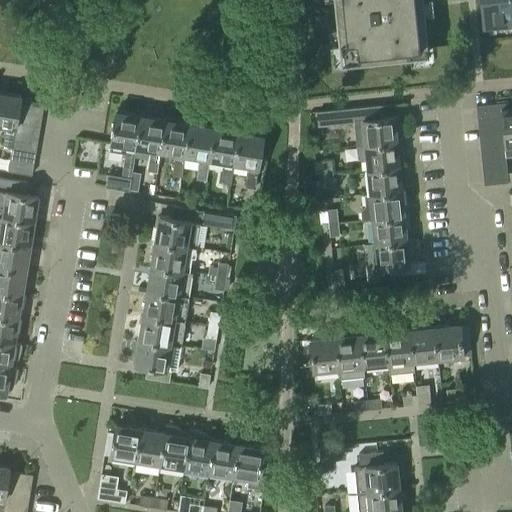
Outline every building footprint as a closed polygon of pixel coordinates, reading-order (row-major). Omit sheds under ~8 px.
[(422,0),(333,0),(340,62),(428,53),(422,0)] [(511,18),(510,0),(482,0),(485,25),(511,21),(511,18)] [(12,148),(12,146),(14,134),(16,122),(18,110),(19,98),(20,94),(0,91),(0,124),(4,125),(1,147),(12,148)] [(18,110),(41,114),(43,102),(19,98),(18,110)] [(511,106),(509,107),(508,102),(475,105),(477,117),(501,114),(502,126),(504,138),(505,150),(505,156),(511,155),(511,106)] [(356,107),(351,108),(353,121),(355,146),(364,145),(364,143),(395,140),(401,140),(398,115),(393,115),(381,116),(380,105),(356,107)] [(39,126),(41,114),(18,110),(16,122),(39,126)] [(315,111),(317,125),(327,124),(325,110),(315,111)] [(110,143),(108,150),(120,152),(123,156),(122,165),(120,175),(130,177),(132,167),(135,147),(134,147),(139,114),(115,111),(110,143)] [(139,114),(134,147),(135,147),(150,149),(147,169),(156,171),(159,151),(164,118),(139,114)] [(478,129),(502,126),(501,114),(477,117),(478,129)] [(164,118),(159,151),(174,153),(171,173),(181,175),(184,155),(189,122),(164,118)] [(37,138),(39,126),(16,122),(14,134),(37,138)] [(189,122),(184,155),(199,157),(195,177),(206,179),(209,159),(208,159),(214,126),(189,122)] [(214,126),(208,159),(209,159),(224,161),(220,181),(230,183),(233,163),(238,130),(214,126)] [(479,141),(504,138),(502,126),(478,129),(479,141)] [(238,130),(233,163),(248,165),(245,185),(254,187),(263,134),(238,130)] [(35,150),(37,138),(14,134),(12,146),(35,150)] [(480,153),(505,150),(504,138),(479,141),(480,153)] [(364,145),(355,146),(356,158),(359,160),(362,160),(365,159),(366,168),(398,165),(395,140),(364,143),(364,145)] [(33,162),(35,150),(12,146),(12,148),(10,158),(33,162)] [(506,162),(505,156),(505,150),(480,153),(482,165),(506,162)] [(32,174),(33,162),(10,158),(8,170),(32,174)] [(322,173),(331,172),(330,159),(320,160),(322,173)] [(506,162),(482,165),(484,184),(508,182),(506,162)] [(369,192),(363,192),(363,194),(400,190),(398,165),(366,168),(369,192)] [(331,172),(322,173),(323,187),(333,186),(331,172)] [(107,173),(105,186),(108,186),(128,189),(130,177),(120,175),(107,173)] [(0,214),(34,220),(38,195),(26,193),(28,181),(4,177),(0,176),(0,214)] [(364,203),(359,209),(360,219),(371,218),(403,215),(400,190),(363,194),(364,203)] [(154,239),(196,245),(199,221),(195,220),(197,208),(173,204),(171,216),(158,214),(154,239)] [(327,223),(336,222),(335,208),(325,209),(327,223)] [(235,214),(226,213),(224,226),(233,228),(235,214)] [(0,214),(0,239),(30,244),(34,220),(0,214)] [(403,215),(371,218),(374,242),(374,243),(405,240),(403,215)] [(336,222),(327,223),(328,236),(338,235),(336,222)] [(0,239),(0,264),(26,269),(30,244),(0,239)] [(194,255),(196,245),(154,239),(150,264),(187,269),(189,254),(194,255)] [(368,263),(364,264),(366,281),(397,278),(396,266),(408,265),(405,240),(374,243),(374,242),(366,243),(368,263)] [(216,274),(226,276),(228,263),(218,261),(216,274)] [(0,264),(0,290),(22,294),(26,269),(0,264)] [(187,270),(187,269),(150,264),(146,289),(187,295),(191,270),(187,270)] [(341,270),(332,271),(333,284),(343,283),(341,270)] [(223,289),(226,276),(216,274),(214,288),(223,289)] [(146,289),(143,313),(177,319),(177,318),(183,319),(186,305),(187,295),(146,289)] [(0,315),(18,318),(22,294),(0,290),(0,315)] [(208,323),(218,325),(220,312),(210,310),(208,323)] [(143,313),(139,338),(169,343),(179,345),(183,319),(177,318),(177,319),(143,313)] [(0,315),(0,340),(14,343),(18,318),(0,315)] [(215,339),(218,325),(208,323),(206,337),(215,339)] [(434,326),(437,357),(462,355),(459,323),(434,326)] [(413,360),(437,357),(434,326),(409,329),(412,360),(413,360)] [(384,331),(388,362),(389,374),(414,371),(413,360),(412,360),(409,329),(384,331)] [(363,365),(388,362),(384,331),(360,334),(363,365)] [(335,336),(338,367),(339,379),(364,376),(363,365),(360,334),(335,336)] [(313,370),(338,367),(335,336),(310,339),(313,370)] [(146,365),(145,377),(168,380),(170,368),(175,369),(179,345),(169,343),(139,338),(135,363),(146,365)] [(0,365),(11,367),(12,359),(18,360),(21,352),(23,344),(14,343),(0,340),(0,365)] [(0,398),(1,398),(2,392),(6,393),(6,392),(7,381),(14,382),(16,379),(17,375),(18,372),(18,369),(11,367),(0,365),(0,398)] [(200,372),(198,385),(208,387),(210,374),(200,372)] [(446,389),(447,401),(475,399),(474,386),(446,389)] [(416,395),(417,405),(430,403),(429,394),(416,395)] [(403,406),(417,405),(416,395),(402,397),(403,406)] [(366,400),(367,410),(381,408),(380,399),(366,400)] [(354,411),(367,410),(366,400),(353,401),(354,411)] [(317,405),(317,415),(331,413),(330,404),(317,405)] [(134,459),(139,428),(115,424),(110,455),(134,459)] [(189,435),(188,435),(178,434),(179,428),(175,427),(169,425),(165,424),(163,431),(164,431),(159,463),(184,467),(189,435)] [(164,431),(163,431),(139,428),(134,459),(159,463),(164,431)] [(209,471),(213,439),(202,437),(203,432),(200,430),(194,428),(189,428),(188,435),(189,435),(184,467),(209,471)] [(233,475),(238,443),(213,439),(209,471),(233,475)] [(238,443),(233,475),(248,477),(247,486),(263,489),(268,454),(262,453),(263,447),(238,443)] [(357,492),(398,488),(396,463),(384,464),(383,451),(359,454),(360,466),(354,466),(357,492)] [(329,457),(319,458),(320,472),(330,471),(329,457)] [(0,511),(1,511),(3,506),(5,494),(7,482),(9,470),(9,466),(0,464),(0,511)] [(7,482),(31,486),(33,474),(9,470),(7,482)] [(29,498),(31,486),(7,482),(5,494),(29,498)] [(96,498),(123,503),(125,490),(98,486),(96,498)] [(400,511),(398,488),(357,492),(358,511),(400,511)] [(27,510),(29,498),(5,494),(3,506),(27,510)] [(152,507),(154,497),(139,495),(138,505),(152,507)] [(154,497),(152,507),(165,509),(167,499),(154,497)] [(202,511),(203,505),(189,503),(187,511),(202,511)]
